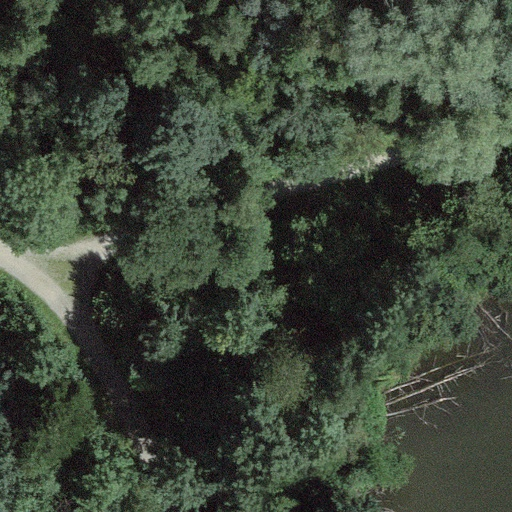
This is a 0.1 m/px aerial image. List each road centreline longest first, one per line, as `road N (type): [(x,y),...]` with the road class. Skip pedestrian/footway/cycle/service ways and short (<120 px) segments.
road 1 (track): [(0,244),(56,254),(511,114)]
road 2 (track): [(56,254),(177,511)]
